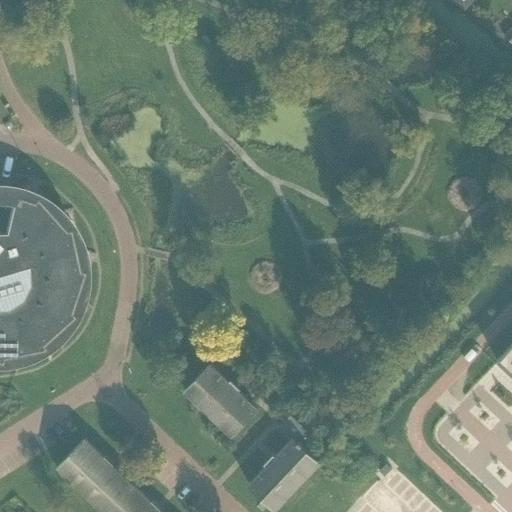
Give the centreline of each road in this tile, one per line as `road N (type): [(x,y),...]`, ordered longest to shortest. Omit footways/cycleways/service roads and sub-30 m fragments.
road 1 (residential): [(99,386),(115,356),(128,284),(120,220),(77,164),(37,144),(0,141)]
road 2 (residential): [(486,511),(417,445),(414,420),(511,311)]
road 3 (residential): [(230,511),(99,386)]
